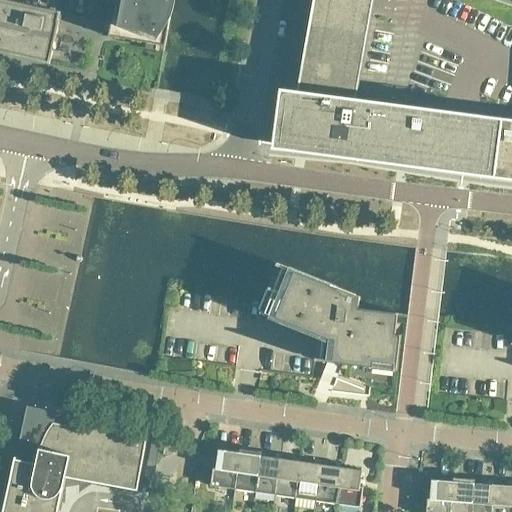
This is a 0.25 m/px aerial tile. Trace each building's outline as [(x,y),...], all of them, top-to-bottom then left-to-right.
[(0,0),(0,52),(49,64),(61,13),(60,13),(60,12),(4,0),(0,0)] [(114,0),(108,36),(114,37),(165,46),(173,0),(114,0)] [(511,0),(313,0),(297,91),(280,89),(272,149),(352,160),(445,172),(455,173),(466,175),(494,179),(500,179),(508,180),(511,180),(511,0)] [(395,335),(397,316),(397,313),(398,313),(358,308),(359,297),(355,295),(355,294),(277,263),(276,265),(278,266),(269,287),(268,289),(266,295),(263,303),(260,311),(261,312),(260,313),(291,325),(318,337),(316,358),(315,358),(315,360),(323,361),(324,361),(327,362),(321,379),(316,391),(329,396),(331,391),(338,374),(392,395),(393,395),(396,370),(400,335),(399,335),(395,335)] [(57,511),(65,477),(137,490),(147,438),(73,424),(72,426),(53,422),(51,422),(48,422),(44,422),(41,422),(38,423),(36,424),(33,425),(30,427),(29,428),(26,431),(24,433),(23,435),(22,436),(21,438),(18,443),(2,511),(57,511)] [(235,489),(240,452),(219,449),(217,466),(213,465),(210,486),(235,489)] [(255,492),(260,455),(261,452),(240,449),(240,452),(235,489),(255,492)] [(275,495),(280,458),(260,455),(255,492),(275,495)] [(295,498),(301,461),(280,458),(275,495),(295,498)] [(315,501),(321,464),(301,461),(295,498),(315,501)] [(336,504),(341,467),(321,464),(315,501),(336,504)] [(197,467),(196,480),(206,481),(207,468),(197,467)] [(363,487),(360,486),(362,470),(341,467),(336,504),(360,507),(363,487)] [(471,511),(474,483),(474,479),(453,478),(453,481),(450,511),(471,511)] [(450,511),(453,481),(432,480),(431,496),(427,496),(425,511),(450,511)] [(491,511),(494,485),(474,483),(471,511),(491,511)] [(511,511),(511,486),(494,485),(491,511),(511,511)]
